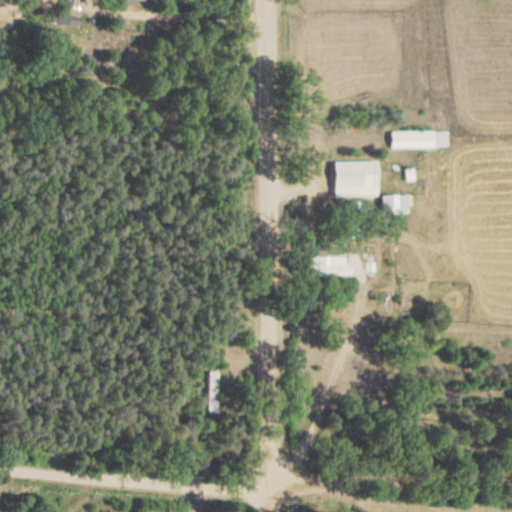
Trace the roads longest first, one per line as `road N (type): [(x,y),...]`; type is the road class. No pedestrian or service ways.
road 1 (residential): [(256,0),(264,473)]
road 2 (track): [(264,473),(0,449)]
road 3 (track): [(511,466),(264,473)]
